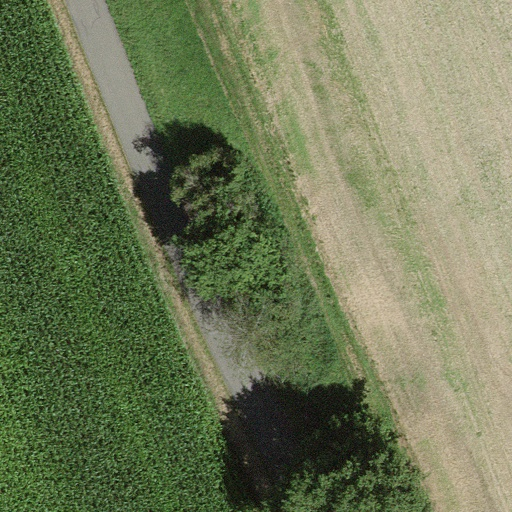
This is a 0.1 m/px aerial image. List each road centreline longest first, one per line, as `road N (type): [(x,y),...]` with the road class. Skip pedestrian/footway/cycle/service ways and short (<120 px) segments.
road 1 (tertiary): [(87,0),(117,87),(322,511)]
road 2 (track): [(415,511),(220,0)]
